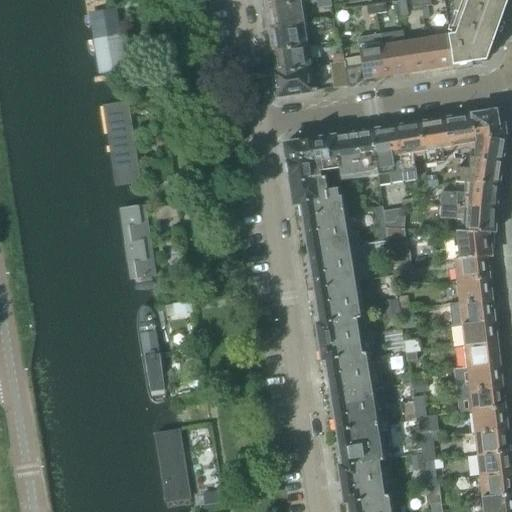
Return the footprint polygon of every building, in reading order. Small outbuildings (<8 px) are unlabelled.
[(264,3),(265,10),(302,4),(301,0),(259,0),(260,4),(264,3)] [(328,0),(316,2),(318,11),(329,10),(328,0)] [(421,8),(419,0),(412,0),(410,0),(411,10),(421,8)] [(428,0),(419,0),(421,8),(430,7),(428,0)] [(474,0),(466,0),(460,18),(496,30),(503,10),(474,0)] [(474,0),(503,10),(507,0),(474,0)] [(265,33),(269,32),(305,26),(302,4),(265,10),(267,17),(263,17),(265,33)] [(384,4),(374,6),(376,15),(385,14),(384,4)] [(376,15),(374,6),(365,7),(367,17),(376,15)] [(101,22),(107,64),(112,67),(117,66),(121,62),(115,20),(110,17),(104,18),(101,22)] [(460,18),(454,37),(489,49),(496,30),(460,18)] [(333,31),(331,22),(318,24),(320,33),(333,31)] [(266,39),(268,54),(309,48),(305,26),(269,32),(270,38),(266,39)] [(401,33),(379,36),(385,78),(408,75),(403,45),(401,33)] [(358,52),(360,68),(361,72),(362,82),(363,82),(385,78),(379,36),(356,40),(358,52)] [(449,37),(425,41),(430,71),(453,67),(449,37)] [(489,49),(454,37),(449,37),(453,67),(485,63),(489,49)] [(425,41),(403,45),(408,75),(430,71),(425,41)] [(312,47),(315,64),(328,62),(325,45),(312,47)] [(272,75),(272,76),(312,69),(309,48),(268,54),(271,69),(275,68),(275,74),(272,75)] [(332,59),(333,66),(343,65),(342,58),(332,59)] [(343,65),(333,66),(333,68),(330,69),(333,90),(346,88),(344,71),(343,65)] [(361,72),(360,68),(359,69),(344,71),(346,88),(355,87),(359,73),(361,72)] [(312,69),(272,76),(275,99),(316,92),(312,69)] [(468,159),(468,160),(501,161),(501,157),(504,141),(502,127),(496,128),(494,114),(447,121),(451,152),(473,148),(472,156),(469,156),(468,159)] [(115,123),(122,164),(127,168),(133,167),(136,162),(129,121),(125,117),(119,118),(115,123)] [(440,154),(451,152),(447,121),(418,125),(423,156),(424,166),(442,164),(440,154)] [(412,158),(423,156),(418,125),(394,129),(403,183),(415,182),(412,158)] [(378,187),(403,183),(394,129),(369,133),(376,173),(378,187)] [(338,179),(376,173),(369,133),(332,139),(337,171),(338,179)] [(321,173),(337,171),(332,139),(283,146),(289,188),(323,183),(323,180),(322,180),(321,173)] [(454,170),(453,185),(463,186),(464,185),(497,186),(501,161),(468,160),(463,159),(463,170),(454,170)] [(152,170),(154,180),(168,178),(168,177),(167,168),(152,170)] [(325,193),(323,183),(289,188),(292,207),(300,206),(302,219),(342,213),(340,199),(336,200),(335,192),(325,193)] [(439,195),(439,208),(494,210),(497,186),(464,185),(463,186),(453,185),(453,195),(439,195)] [(401,212),(382,214),(384,226),(393,225),(401,213),(411,211),(411,205),(400,207),(401,212)] [(461,222),(460,233),(493,235),(494,210),(439,208),(438,221),(461,222)] [(377,244),(387,243),(385,234),(384,226),(382,214),(381,209),(372,210),(377,244)] [(345,235),(342,213),(302,219),(308,255),(359,247),(356,233),(345,235)] [(132,227),(138,269),(143,272),(149,271),(152,266),(145,225),(141,222),(135,223),(132,227)] [(384,226),(385,234),(402,232),(400,223),(393,225),(384,226)] [(387,243),(391,269),(411,266),(409,252),(402,253),(402,232),(385,234),(387,243)] [(452,251),(453,263),(485,259),(490,258),(489,250),(493,250),(493,235),(460,233),(454,233),(456,250),(452,251)] [(359,247),(308,255),(313,290),(353,284),(370,282),(364,247),(359,247)] [(453,263),(455,283),(491,279),(489,265),(486,265),(485,259),(453,263)] [(411,266),(391,269),(393,281),(414,278),(412,266),(411,266)] [(455,283),(458,305),(490,301),(490,294),(493,294),(491,279),(455,283)] [(359,319),(353,284),(313,290),(319,326),(359,319)] [(381,303),(383,316),(398,313),(398,312),(397,304),(396,301),(381,303)] [(458,305),(460,327),(496,323),(494,308),(491,309),(490,301),(458,305)] [(407,302),(397,304),(398,312),(408,310),(407,302)] [(172,307),(174,317),(185,315),(183,305),(172,307)] [(408,310),(398,312),(398,313),(399,320),(399,321),(401,331),(411,329),(408,310)] [(398,313),(383,316),(385,323),(391,322),(399,321),(399,320),(398,313)] [(359,319),(319,326),(315,326),(321,363),(325,362),(364,356),(369,355),(363,319),(359,319)] [(147,328),(154,370),(158,373),(164,372),(168,368),(161,326),(157,323),(151,324),(147,328)] [(460,327),(463,348),(495,345),(495,337),(498,337),(496,323),(460,327)] [(386,332),(387,344),(403,343),(402,331),(386,332)] [(402,343),(404,355),(418,353),(417,341),(402,343)] [(463,348),(465,371),(501,367),(499,352),(496,352),(495,345),(463,348)] [(415,363),(414,355),(403,356),(404,364),(415,363)] [(370,391),(364,356),(325,362),(330,398),(370,391)] [(465,371),(454,372),(456,393),(468,392),(500,388),(500,381),(503,380),(501,367),(465,371)] [(401,386),(410,385),(410,383),(409,373),(400,375),(401,386)] [(425,382),(410,384),(412,395),(427,393),(425,382)] [(468,392),(470,413),(506,409),(504,395),(501,395),(500,388),(468,392)] [(380,390),(370,391),(330,398),(336,433),(375,427),(385,425),(380,390)] [(422,398),(412,399),(415,419),(416,419),(425,418),(422,398)] [(412,404),(401,406),(404,423),(415,421),(415,419),(412,404)] [(470,413),(473,435),(506,432),(505,424),(508,424),(506,409),(470,413)] [(416,419),(419,441),(430,440),(427,417),(425,418),(416,419)] [(381,463),(375,427),(336,433),(341,468),(377,462),(377,463),(381,463)] [(473,435),(475,457),(511,452),(510,438),(506,439),(506,432),(473,435)] [(165,441),(171,483),(176,486),(182,485),(185,480),(178,439),(174,436),(168,437),(165,441)] [(421,463),(434,462),(431,440),(430,440),(419,441),(418,441),(419,446),(420,456),(421,463)] [(411,448),(412,457),(420,456),(419,446),(411,448)] [(475,457),(478,479),(511,475),(510,467),(511,467),(511,459),(511,452),(475,457)] [(420,456),(412,457),(410,457),(412,472),(422,471),(421,463),(420,456)] [(380,483),(377,463),(377,462),(341,468),(337,469),(343,505),(347,504),(383,499),(382,498),(386,497),(396,496),(394,481),(380,483)] [(424,485),(435,484),(435,483),(436,483),(434,462),(421,463),(422,471),(424,485)] [(478,479),(480,500),(511,496),(511,481),(511,482),(511,475),(478,479)] [(426,506),(437,505),(435,484),(424,485),(426,506)] [(511,511),(511,496),(480,500),(481,511),(511,511)] [(388,511),(386,497),(382,498),(383,499),(347,504),(347,511),(388,511)]
